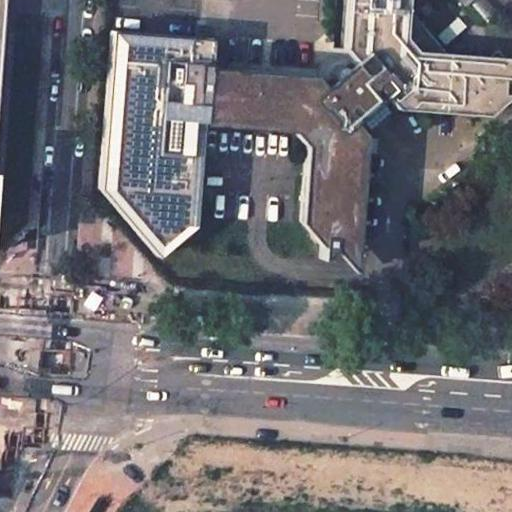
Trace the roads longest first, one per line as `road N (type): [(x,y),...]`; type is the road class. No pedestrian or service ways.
road 1 (primary): [(44,448),(358,449),(511,461)]
road 2 (unclassified): [(74,0),(44,448)]
